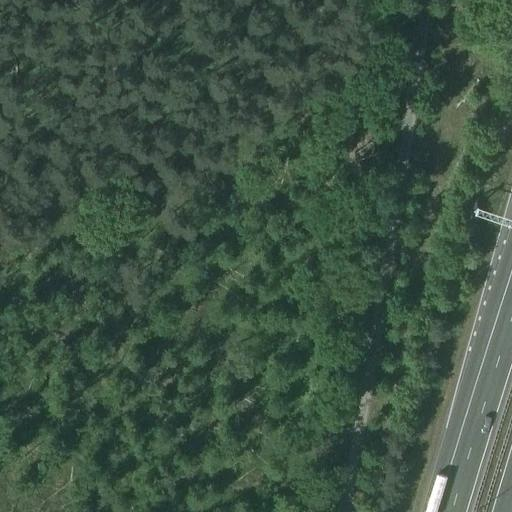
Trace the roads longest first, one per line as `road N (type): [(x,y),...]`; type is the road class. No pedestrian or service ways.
road 1 (track): [(341,511),(425,0)]
road 2 (motorway): [(511,288),(443,511)]
